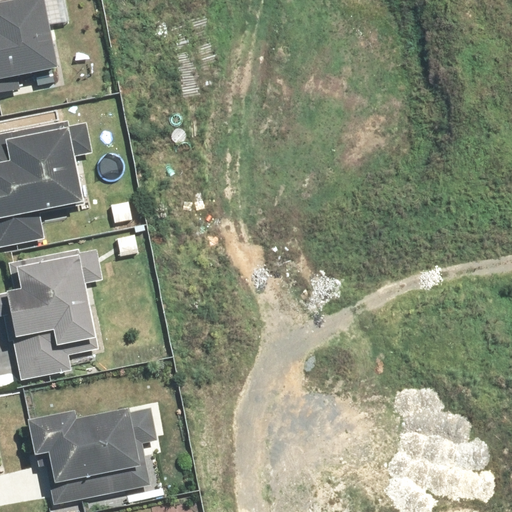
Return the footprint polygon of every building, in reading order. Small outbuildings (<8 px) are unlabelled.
[(0,97),(18,95),(17,83),(34,81),(36,90),(56,86),(48,31),(69,27),(65,0),(41,0),(40,0),(39,0),(14,0),(0,2),(0,97)] [(66,124),(0,138),(0,250),(42,242),(37,216),(81,207),(72,161),(89,157),(83,125),(67,128),(66,124)] [(130,203),(108,208),(112,228),(134,223),(130,203)] [(76,252),(6,267),(12,295),(0,297),(0,300),(17,384),(72,373),(69,357),(97,352),(84,287),(100,284),(94,251),(76,255),(76,252)] [(68,415),(21,423),(27,460),(43,458),(51,505),(148,489),(141,445),(156,443),(150,407),(69,421),(68,415)]
